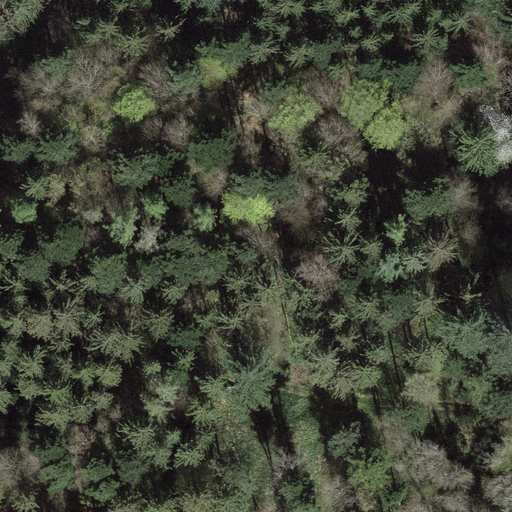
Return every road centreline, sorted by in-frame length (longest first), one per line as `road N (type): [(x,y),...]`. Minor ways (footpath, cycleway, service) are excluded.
road 1 (track): [(0,48),(85,12),(156,4),(511,69)]
road 2 (track): [(0,348),(156,346),(294,396),(511,416)]
road 3 (track): [(43,0),(26,81),(0,148)]
